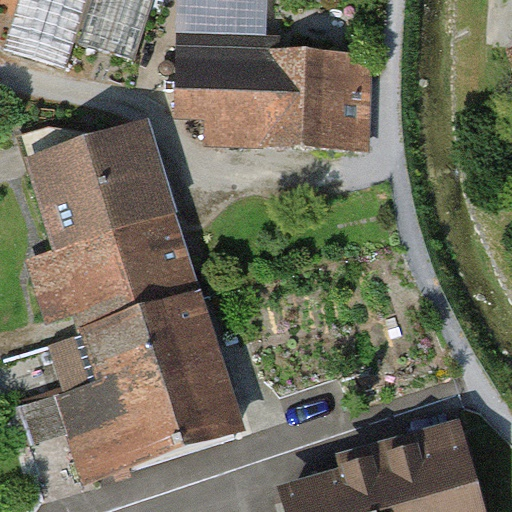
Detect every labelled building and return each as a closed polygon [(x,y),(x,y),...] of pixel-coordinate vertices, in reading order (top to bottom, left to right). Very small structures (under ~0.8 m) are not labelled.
[(135,88),(160,0),(33,0),(17,53),(135,88)] [(370,62),(181,53),(178,112),(211,113),(209,140),(366,147),(370,62)] [(194,303),(139,136),(93,151),(88,137),(51,132),(21,142),(31,175),(41,172),(72,267),(40,277),(56,323),(84,314),(92,336),(194,303)] [(194,303),(92,336),(107,384),(21,411),(32,446),(78,433),(96,485),(236,440),(194,303)] [(368,464),(290,500),(293,511),(478,511),(456,437),(368,464)]
